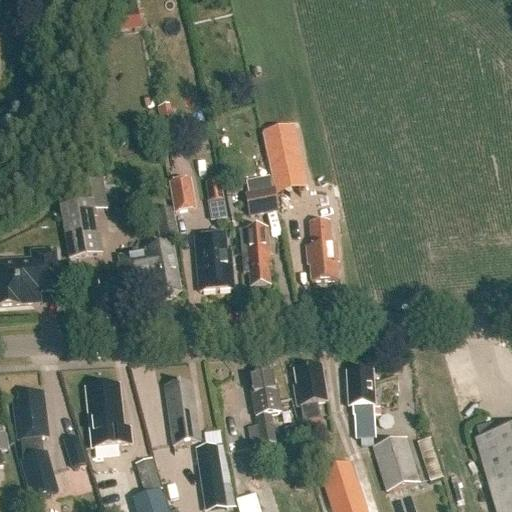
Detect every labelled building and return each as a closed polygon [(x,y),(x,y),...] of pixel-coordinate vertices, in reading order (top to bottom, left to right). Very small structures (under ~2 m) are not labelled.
[(118,35),(141,31),(137,13),(115,17),(118,35)] [(169,108),(158,110),(161,124),(172,122),(169,108)] [(292,151),(288,133),(265,137),(268,155),(292,151)] [(250,221),(279,215),(275,192),(270,193),(267,181),(247,185),(249,197),(245,198),(250,221)] [(170,187),(176,218),(196,214),(191,183),(170,187)] [(214,227),(230,224),(227,203),(210,206),(214,227)] [(279,206),(283,225),(296,222),(291,203),(279,206)] [(62,210),(70,264),(103,259),(100,239),(97,239),(95,222),(97,221),(94,205),(62,210)] [(158,240),(173,237),(169,217),(154,220),(158,240)] [(337,271),(339,271),(338,251),(332,252),(330,227),(311,228),(313,252),(308,252),(309,269),(311,269),(313,288),(338,286),(337,271)] [(251,293),(270,291),(269,278),(271,278),(269,260),(268,260),(266,235),(240,237),(243,280),(250,280),(251,293)] [(234,294),(231,258),(226,259),(225,239),(194,241),(196,261),(198,297),(234,294)] [(154,301),(180,297),(172,249),(145,254),(146,257),(118,262),(123,290),(151,285),(154,301)] [(39,295),(58,293),(55,255),(32,256),(33,264),(0,266),(0,309),(32,307),(40,298),(39,295)] [(294,375),(297,390),(294,391),(297,411),(300,410),(303,426),(321,423),(318,407),(327,406),(321,370),(294,375)] [(251,394),(256,421),(258,429),(247,431),(251,451),(261,449),(262,457),(277,454),(271,418),(282,416),(277,390),(275,390),(272,376),(250,379),(253,394),(251,394)] [(374,450),(374,442),(376,442),(374,410),(375,410),(373,376),(347,377),(349,411),(353,411),(353,419),(354,419),(356,443),(362,443),(362,451),(374,450)] [(174,450),(201,446),(192,387),(165,391),(174,450)] [(131,433),(123,434),(118,390),(87,394),(94,455),(133,451),(131,433)] [(13,405),(18,444),(21,444),(23,463),(22,464),(33,502),(57,495),(46,457),(41,458),(39,442),(49,441),(44,396),(19,398),(20,405),(13,405)] [(285,432),(288,444),(299,440),(296,429),(285,432)] [(511,511),(511,432),(475,443),(495,511),(511,511)] [(1,454),(8,454),(6,437),(0,438),(0,436),(0,470),(3,470),(1,454)] [(437,482),(449,477),(436,439),(424,443),(437,482)] [(73,471),(85,468),(77,441),(65,444),(73,471)] [(388,496),(419,487),(405,442),(374,451),(388,496)] [(223,489),(217,449),(206,451),(195,453),(201,492),(205,492),(223,489)] [(147,498),(163,492),(152,462),(136,467),(147,498)] [(332,511),(365,511),(351,466),(321,476),(332,511)] [(309,491),(312,501),(318,499),(315,489),(309,491)] [(98,511),(96,501),(78,507),(79,511),(98,511)]
